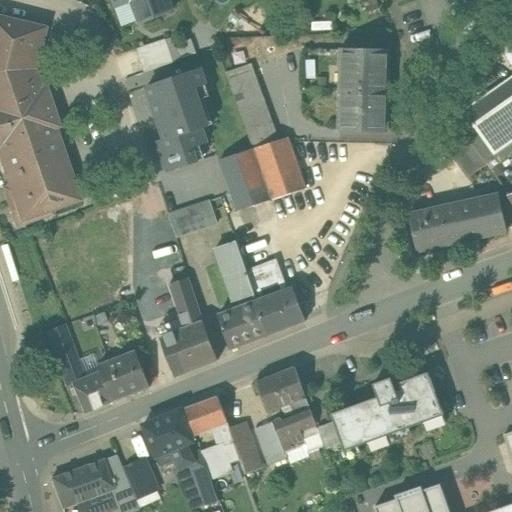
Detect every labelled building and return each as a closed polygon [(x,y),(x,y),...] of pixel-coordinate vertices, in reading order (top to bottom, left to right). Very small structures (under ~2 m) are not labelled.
[(168,0),(110,0),(112,4),(124,0),(129,0),(138,23),(172,10),(168,0)] [(376,0),(363,0),(368,12),(379,8),(376,0)] [(2,70),(12,19),(0,16),(0,162),(12,199),(7,201),(16,227),(54,214),(52,210),(2,70)] [(2,70),(52,210),(81,201),(56,128),(60,127),(46,86),(42,87),(36,69),(45,27),(12,19),(2,70)] [(165,39),(136,49),(144,72),(173,62),(165,39)] [(389,50),(341,49),(340,131),(388,132),(389,50)] [(278,140),(251,64),(226,72),(247,129),(254,148),(278,140)] [(203,67),(145,88),(163,139),(157,141),(168,172),(200,160),(195,149),(210,143),(205,128),(211,125),(198,89),(210,85),(203,67)] [(511,78),(465,111),(494,153),(511,140),(511,78)] [(455,118),(487,164),(497,157),(494,153),(465,111),(455,118)] [(455,118),(454,116),(443,140),(468,177),(487,164),(455,118)] [(278,140),(254,148),(271,200),(305,189),(288,137),(278,140)] [(271,200),(254,148),(219,160),(237,211),(271,200)] [(453,203),(462,241),(507,230),(506,228),(501,205),(498,193),(453,203)] [(211,200),(169,214),(176,236),(219,222),(211,200)] [(511,225),(511,202),(501,205),(506,228),(511,225)] [(462,241),(453,203),(409,213),(418,251),(462,241)] [(247,270),(237,241),(216,248),(234,301),(239,299),(242,306),(218,314),(232,349),(270,335),(256,300),(257,300),(253,287),(247,270)] [(277,258),(247,270),(253,287),(284,277),(277,258)] [(284,277),(253,287),(257,300),(289,289),(284,277)] [(204,321),(189,278),(171,285),(185,328),(204,321)] [(257,300),(256,300),(270,335),(307,321),(294,287),(289,289),(257,300)] [(144,294),(133,297),(140,320),(152,316),(144,294)] [(185,328),(161,338),(176,377),(219,360),(204,321),(185,328)] [(78,362),(64,325),(46,332),(66,384),(71,382),(84,377),(78,362)] [(137,351),(110,361),(123,397),(150,387),(137,351)] [(110,361),(99,365),(95,355),(78,362),(84,377),(71,382),(83,413),(123,397),(110,361)] [(295,413),(256,428),(270,465),(289,457),(287,452),(306,445),(308,450),(323,444),(316,425),(317,425),(295,367),(258,381),(269,411),(291,403),(295,413)] [(379,397),(333,414),(346,450),(406,428),(408,434),(404,441),(410,456),(446,442),(441,427),(434,424),(431,419),(443,414),(428,373),(394,385),(392,378),(374,384),(379,397)] [(218,396),(186,408),(196,434),(214,428),(228,422),(218,396)] [(181,410),(145,425),(161,465),(176,459),(180,467),(189,464),(195,461),(192,455),(186,442),(193,440),(181,410)] [(263,467),(246,421),(230,427),(241,459),(247,473),(263,467)] [(230,427),(228,422),(214,428),(220,444),(227,464),(241,459),(230,427)] [(220,444),(201,451),(202,452),(207,466),(212,479),(230,473),(227,464),(220,444)] [(202,452),(192,455),(195,461),(189,464),(192,471),(207,466),(202,452)] [(118,455),(104,460),(112,479),(127,474),(125,469),(118,455)] [(104,460),(52,478),(63,507),(115,488),(112,479),(104,460)] [(125,469),(127,474),(130,482),(137,497),(157,488),(145,460),(125,469)] [(207,466),(192,471),(198,490),(213,485),(212,479),(207,466)] [(127,474),(112,479),(115,488),(130,482),(127,474)] [(422,486),(396,495),(397,499),(375,506),(377,511),(450,511),(441,484),(423,490),(422,486)]
